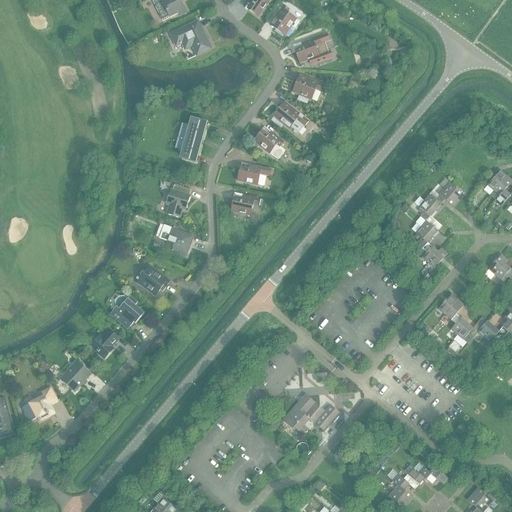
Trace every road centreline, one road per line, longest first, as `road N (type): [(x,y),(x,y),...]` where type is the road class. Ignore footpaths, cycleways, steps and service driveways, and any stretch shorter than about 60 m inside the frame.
road 1 (residential): [(260,297),(470,47)]
road 2 (residential): [(79,511),(260,297)]
road 3 (unclassified): [(359,383),(483,239),(511,238)]
road 4 (unclassified): [(251,511),(271,488),(305,473),(372,397)]
road 5 (unclassified): [(511,467),(503,459),(455,462),(372,397)]
road 6 (unclassified): [(359,383),(260,297)]
